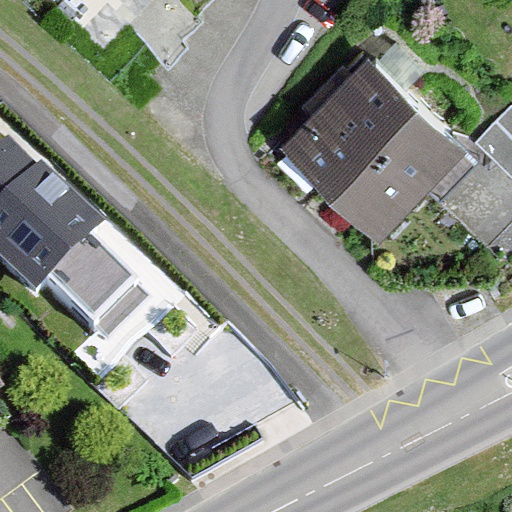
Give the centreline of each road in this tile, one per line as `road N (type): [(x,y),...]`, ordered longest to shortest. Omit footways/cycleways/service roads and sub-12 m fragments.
road 1 (residential): [(279,0),(226,106),(236,163),(468,407)]
road 2 (tertiary): [(270,511),(468,407)]
